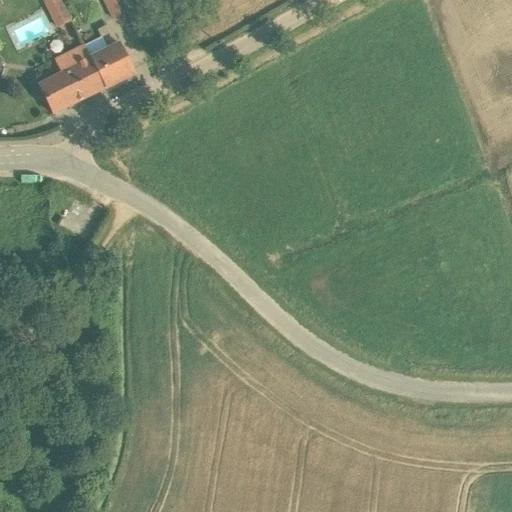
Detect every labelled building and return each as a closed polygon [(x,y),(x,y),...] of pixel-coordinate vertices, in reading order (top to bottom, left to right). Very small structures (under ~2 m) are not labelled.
[(46,0),(53,28),(70,24),(64,0),(46,0)] [(99,0),(111,21),(133,9),(128,0),(99,0)] [(161,2),(156,0),(144,0),(141,9),(157,14),(161,2)] [(83,48),(104,90),(133,76),(108,27),(96,32),(100,39),(83,48)] [(52,116),(104,90),(81,46),(52,61),(58,74),(37,86),(52,116)]
